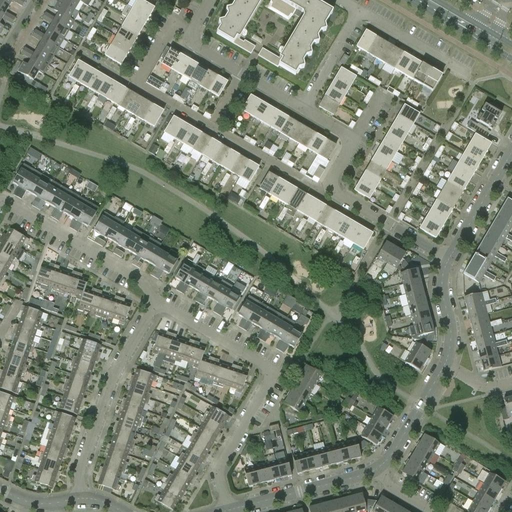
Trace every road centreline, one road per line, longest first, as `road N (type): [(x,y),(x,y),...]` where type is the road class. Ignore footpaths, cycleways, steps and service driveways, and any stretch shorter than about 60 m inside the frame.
road 1 (residential): [(226,510),(219,466),(272,372),(157,302)]
road 2 (residential): [(332,191),(133,82)]
road 3 (residential): [(80,498),(79,468),(108,384),(157,302)]
road 4 (residential): [(157,302),(139,279),(0,201)]
road 5 (residential): [(368,473),(226,510)]
road 6 (residential): [(447,259),(332,191)]
road 7 (residential): [(443,367),(388,457),(368,473)]
road 8 (residential): [(467,69),(357,4)]
road 9 (residential): [(297,106),(188,42)]
